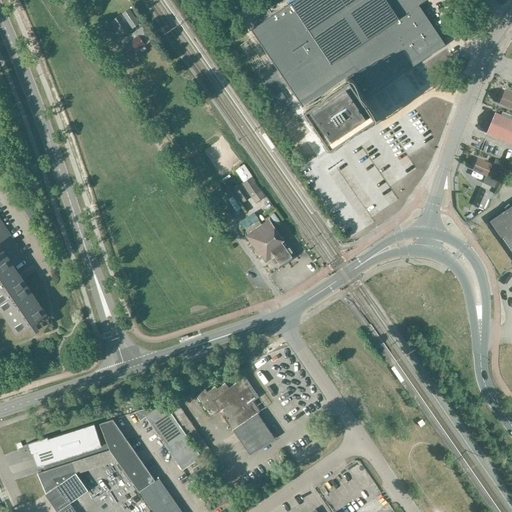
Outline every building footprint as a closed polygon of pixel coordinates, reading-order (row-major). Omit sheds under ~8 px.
[(294,0),(250,30),(281,77),(302,107),(349,77),(364,98),(373,91),(374,93),(431,55),(445,45),(418,5),(425,0),(294,0)] [(132,28),(139,23),(129,9),(122,14),(132,28)] [(111,21),(121,36),(131,30),(121,14),(111,21)] [(127,37),(128,38),(131,43),(125,47),(131,55),(152,41),(142,26),(127,37)] [(349,79),(304,109),(329,147),(374,117),(349,79)] [(511,94),(505,91),(500,104),(511,108),(511,94)] [(511,120),(495,114),(488,133),(511,142),(511,120)] [(492,164),(478,158),(473,170),(486,175),(483,182),(494,187),(499,175),(489,171),(492,164)] [(495,159),(492,165),(504,170),(506,164),(495,159)] [(251,197),(260,191),(251,177),(242,183),(251,197)] [(479,193),(475,204),(483,207),(488,197),(488,196),(479,193)] [(506,210),(490,222),(511,253),(511,206),(511,207),(509,203),(504,208),(506,210)] [(269,219),(262,224),(246,235),(260,255),(261,254),(266,261),(271,258),(279,268),(296,256),(283,237),(282,238),(269,219)] [(0,307),(17,333),(44,314),(12,266),(24,258),(0,222),(0,307)] [(250,455),(275,438),(258,413),(261,411),(252,398),(258,393),(246,376),(229,387),(226,382),(217,388),(216,386),(208,391),(206,389),(197,395),(211,416),(219,411),(233,431),(233,430),(250,455)] [(183,470),(201,457),(169,410),(163,402),(135,411),(141,420),(147,416),(183,468),(182,469),(183,470)] [(178,404),(169,410),(201,457),(204,462),(214,456),(178,404)] [(156,481),(111,419),(100,423),(111,453),(139,492),(140,492),(154,511),(183,511),(160,478),(156,481)] [(101,447),(94,424),(48,439),(51,448),(32,454),(37,468),(101,447)] [(51,448),(48,439),(47,437),(27,443),(31,455),(32,454),(51,448)] [(72,511),(68,505),(87,491),(75,474),(76,474),(72,462),(37,474),(46,493),(44,495),(56,511),(72,511)]
